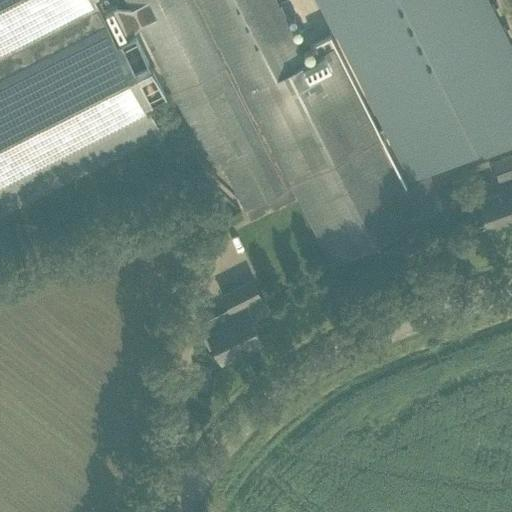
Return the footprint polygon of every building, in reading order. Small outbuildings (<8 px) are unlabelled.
[(0,0),(0,212),(160,132),(146,104),(165,95),(134,35),(116,44),(93,0),(0,0)] [(125,0),(209,165),(219,160),(240,200),(242,205),(244,209),(291,186),(329,262),(417,217),(369,120),(333,46),(319,53),(305,60),(275,0),(125,0)] [(478,157),(511,139),(511,68),(477,0),(311,0),(335,45),(339,43),(378,115),(372,118),(404,181),(473,146),(478,157)] [(511,176),(511,154),(492,161),(498,181),(511,176)] [(443,206),(427,174),(403,186),(420,218),(443,206)] [(502,191),(477,200),(487,229),(511,220),(511,181),(500,186),(502,191)] [(291,186),(267,198),(274,211),(298,199),(291,186)] [(219,326),(205,333),(207,336),(204,337),(209,347),(211,345),(220,362),(232,356),(234,359),(250,351),(248,348),(261,342),(249,319),(267,310),(251,279),(221,295),(231,315),(217,322),(219,326)]
